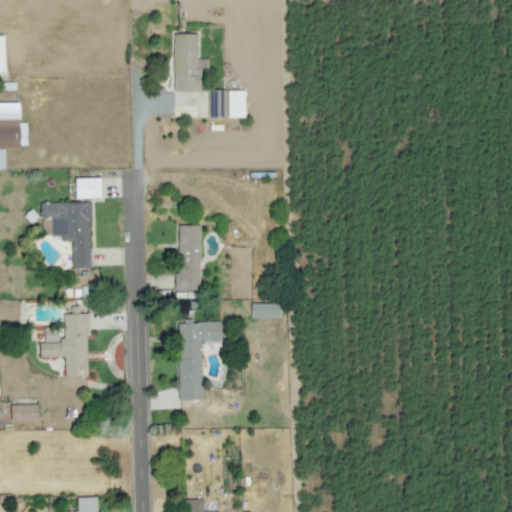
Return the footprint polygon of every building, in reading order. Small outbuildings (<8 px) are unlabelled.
[(172,91),(200,91),(200,71),(207,71),(207,58),(196,58),(197,33),(172,33),(172,91)] [(208,90),(207,117),(226,117),(226,90),(208,90)] [(244,117),(244,90),(227,90),(227,117),(244,117)] [(0,168),(4,168),(4,148),(19,148),(19,103),(0,102),(0,168)] [(74,178),(74,198),(100,198),(100,177),(74,178)] [(71,268),(89,268),(88,201),(40,202),(41,235),(61,235),(61,240),(71,240),(71,268)] [(177,225),(177,273),(173,273),(173,291),(199,290),(198,225),(177,225)] [(279,318),(279,303),(250,303),(250,318),(279,318)] [(64,377),(87,377),(86,313),(63,313),(63,337),(58,337),(57,327),(43,327),(43,342),(38,342),(39,357),(64,356),(64,377)] [(178,399),(201,399),(200,341),(220,340),(220,321),(177,322),(178,399)] [(10,421),(37,420),(36,403),(9,404),(10,421)] [(96,496),(76,497),(77,511),(67,511),(99,511),(96,511),(96,496)] [(217,511),(218,511),(202,511),(202,499),(185,499),(185,511),(217,511)]
